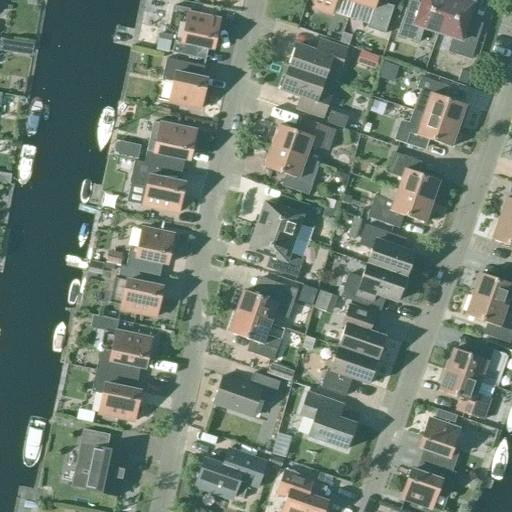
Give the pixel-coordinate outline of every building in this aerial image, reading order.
[(342,0),(352,3),(353,0),(313,0),(310,9),(326,14),(330,0),(342,0)] [(376,0),(353,0),(352,3),(372,10),(366,29),(384,34),(393,7),(376,2),(376,0)] [(437,34),(447,0),(421,0),(417,13),(405,9),(397,36),(418,43),(423,29),(437,34)] [(473,4),(460,0),(447,0),(437,34),(453,39),(449,53),(470,60),(479,33),(464,29),(473,4)] [(187,13),(188,9),(172,6),(169,22),(175,32),(171,53),(200,59),(203,47),(212,49),(218,20),(187,13)] [(171,36),(159,34),(156,50),(168,53),(171,36)] [(287,68),(324,80),(329,66),(339,70),(346,50),(319,41),(315,52),(295,45),(287,68)] [(199,66),(165,59),(161,80),(172,83),(168,103),(199,109),(206,80),(196,78),(199,66)] [(471,73),(456,67),(450,82),(466,88),(471,73)] [(319,95),(324,80),(287,68),(279,90),(299,97),(295,109),(322,118),(329,98),(319,95)] [(420,91),(413,111),(457,127),(464,106),(438,97),(442,85),(420,78),(416,89),(420,91)] [(457,127),(413,111),(408,124),(400,122),(393,141),(420,150),(424,139),(450,148),(457,127)] [(278,126),(270,146),(305,158),(309,147),(328,151),(335,131),(308,121),(304,135),(278,126)] [(148,142),(143,163),(177,170),(179,158),(188,160),(195,131),(159,123),(155,143),(148,142)] [(305,158),(270,146),(263,167),(289,176),(285,188),(308,196),(312,184),(311,184),(319,163),(305,158)] [(397,190),(431,202),(438,181),(416,174),(420,162),(393,153),(386,173),(401,178),(397,190)] [(177,170),(143,163),(133,161),(128,184),(146,188),(142,206),(177,213),(183,184),(174,182),(177,170)] [(424,223),(431,202),(397,190),(393,202),(373,196),(366,218),(398,229),(402,216),(424,223)] [(323,206),(337,211),(340,202),(325,198),(323,206)] [(498,219),(511,224),(511,200),(505,198),(498,219)] [(263,203),(255,226),(294,240),(299,225),(313,230),(319,210),(294,201),(290,212),(263,203)] [(511,224),(498,219),(490,240),(511,247),(511,224)] [(366,265),(405,278),(413,254),(386,245),(390,234),(364,225),(357,245),(371,250),(366,265)] [(294,240),(255,226),(247,250),(273,259),(270,270),(296,279),(302,259),(289,254),(294,240)] [(129,247),(125,268),(154,274),(157,263),(166,265),(172,235),(141,229),(136,249),(129,247)] [(122,254),(108,251),(105,262),(119,265),(122,254)] [(396,302),(405,278),(366,265),(361,279),(347,274),(339,297),(370,308),(375,294),(396,302)] [(113,278),(107,304),(120,307),(120,310),(155,317),(161,288),(152,286),(154,274),(125,268),(119,267),(116,279),(113,278)] [(511,272),(509,271),(505,283),(479,274),(471,295),(506,307),(511,308),(511,305),(511,272)] [(235,312),(269,324),(273,314),(287,319),(291,308),(295,297),(297,290),(274,283),(272,289),(268,300),(242,291),(235,312)] [(318,291),(312,308),(331,314),(337,297),(318,291)] [(506,307),(471,295),(464,316),(490,325),(486,336),(509,344),(511,334),(511,331),(499,327),(506,307)] [(337,348),(376,361),(384,337),(367,331),(373,313),(349,305),(343,324),(345,325),(337,348)] [(265,336),(269,324),(235,312),(228,333),(254,342),(250,353),(272,361),(276,350),(279,341),(265,336)] [(99,349),(95,371),(132,379),(135,367),(144,369),(150,339),(115,332),(115,333),(104,331),(99,349)] [(452,349),(445,370),(479,382),(487,362),(501,366),(505,355),(482,347),(478,358),(452,349)] [(367,385),(376,361),(337,348),(329,370),(327,369),(320,388),(344,397),(350,379),(367,385)] [(293,372),(270,364),(267,374),(290,382),(293,372)] [(479,382),(445,370),(438,391),(459,399),(455,411),(483,421),(490,399),(475,394),(479,382)] [(132,379),(95,371),(90,392),(102,394),(98,414),(133,422),(139,392),(130,390),(132,379)] [(279,382),(252,373),(248,385),(222,376),(212,404),(251,418),(257,399),(271,404),(279,382)] [(345,450),(354,424),(337,418),(342,405),(307,393),(299,416),(313,421),(307,437),(345,450)] [(423,462),(451,472),(458,452),(451,449),(458,430),(428,419),(418,448),(427,451),(423,462)] [(126,455),(104,450),(107,436),(83,431),(78,455),(92,457),(85,490),(117,496),(126,455)] [(265,462),(233,451),(228,449),(222,465),(204,459),(195,483),(233,497),(238,482),(256,488),(265,462)] [(282,459),(271,456),(268,465),(280,469),(282,459)] [(455,473),(451,472),(423,462),(419,473),(410,470),(400,499),(430,509),(437,490),(448,494),(455,473)] [(323,511),(327,502),(302,493),(307,479),(284,471),(275,495),(286,498),(280,511),(323,511)]
